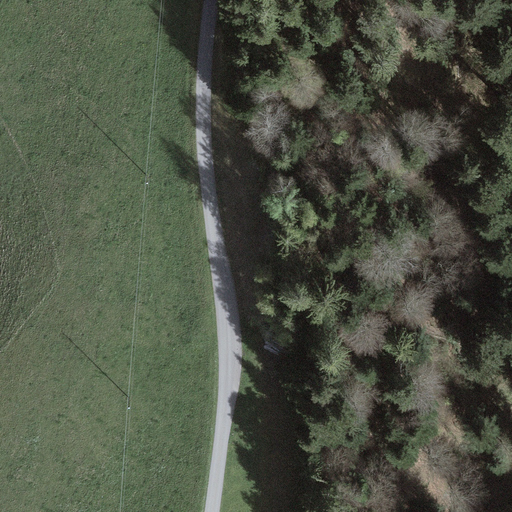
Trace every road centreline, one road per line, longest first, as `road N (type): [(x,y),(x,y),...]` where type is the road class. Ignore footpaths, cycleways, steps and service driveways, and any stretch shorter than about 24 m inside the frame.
road 1 (track): [(227,345),(207,153),(212,0)]
road 2 (track): [(211,511),(227,345)]
